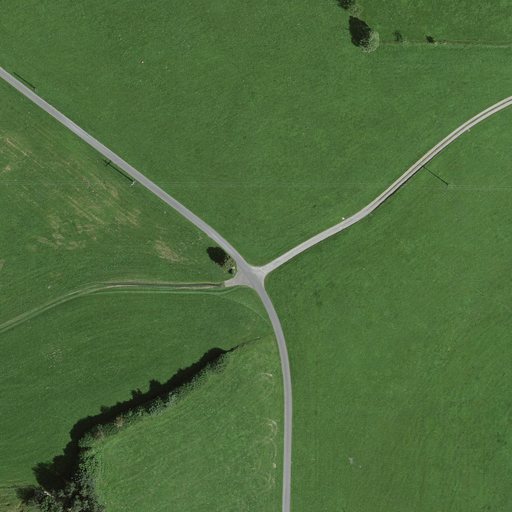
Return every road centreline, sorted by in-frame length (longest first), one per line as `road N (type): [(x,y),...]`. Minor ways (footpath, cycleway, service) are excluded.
road 1 (residential): [(286,511),(283,344),(256,276),(0,72)]
road 2 (track): [(256,276),(360,214),(460,128),(511,100)]
